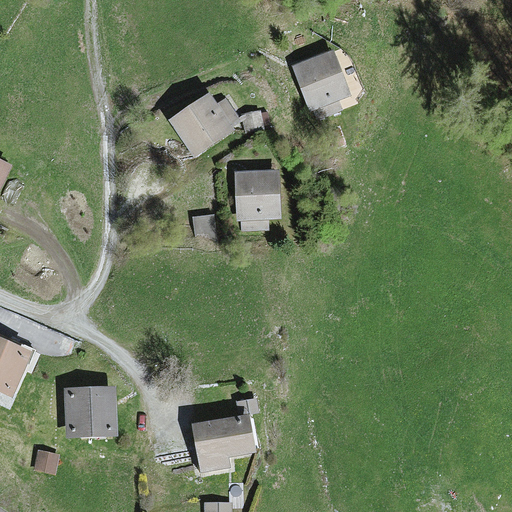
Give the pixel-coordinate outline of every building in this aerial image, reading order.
[(330,56),(289,70),(303,112),(344,99),(330,56)] [(207,99),(167,124),(190,160),(230,135),(207,99)] [(257,114),(240,117),(242,136),(260,134),(257,114)] [(275,174),(230,176),(232,225),(278,223),(275,174)] [(213,218),(190,220),(192,247),(215,245),(213,218)] [(0,397),(8,401),(29,354),(0,341),(0,397)] [(109,388),(61,392),(65,441),(113,437),(109,388)] [(243,419),(187,428),(195,478),(227,472),(225,461),(250,457),(243,419)] [(58,461),(35,456),(31,474),(54,479),(58,461)]
